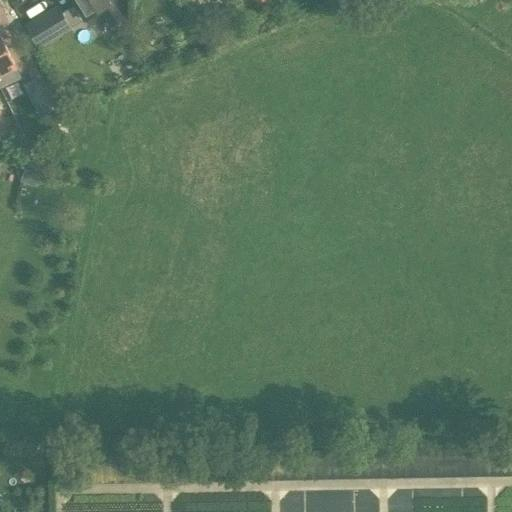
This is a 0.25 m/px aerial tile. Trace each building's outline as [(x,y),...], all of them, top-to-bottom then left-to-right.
[(100,10),(111,27),(124,19),(112,0),(74,0),(86,19),(100,10)] [(27,26),(39,47),(70,29),(70,28),(61,13),(58,8),(27,26)] [(0,87),(21,77),(16,67),(27,62),(21,49),(10,54),(0,33),(0,87)] [(25,142),(12,148),(11,150),(65,171),(69,159),(25,142)] [(54,457),(54,482),(68,482),(67,457),(54,457)]
